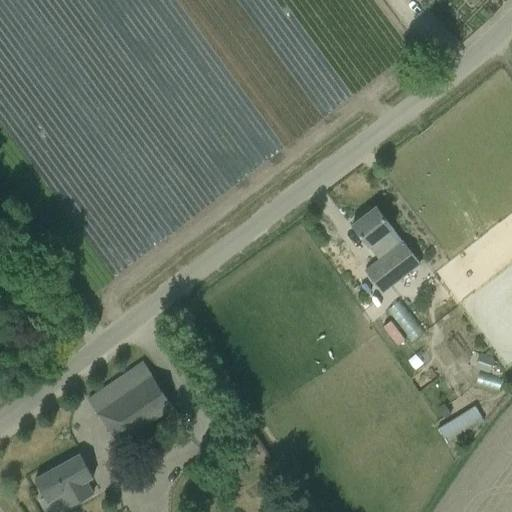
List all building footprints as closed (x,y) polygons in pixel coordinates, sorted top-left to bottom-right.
[(352,225),(364,241),(369,247),(382,237),(392,250),(365,271),(382,293),(420,264),(388,223),(375,207),(352,225)] [(390,288),(378,300),(405,329),(418,317),(390,288)] [(465,298),(414,329),(420,338),(470,307),(465,298)] [(480,355),(476,367),(489,372),(493,360),(480,355)] [(88,399),(119,444),(172,407),(153,379),(142,362),(88,399)] [(92,479),(91,478),(93,477),(80,454),(34,480),(44,497),(48,504),(59,497),(64,507),(73,502),(92,492),(87,482),(92,479)]
